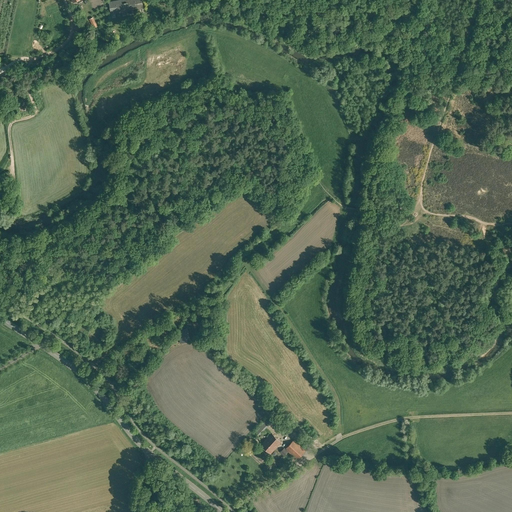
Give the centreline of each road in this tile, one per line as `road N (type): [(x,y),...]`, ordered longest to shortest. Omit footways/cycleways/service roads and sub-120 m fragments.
road 1 (secondary): [(221,511),(149,453),(84,377),(0,318)]
road 2 (track): [(340,438),(397,419),(511,413)]
road 3 (track): [(6,175),(11,122),(37,112),(28,55),(0,68)]
